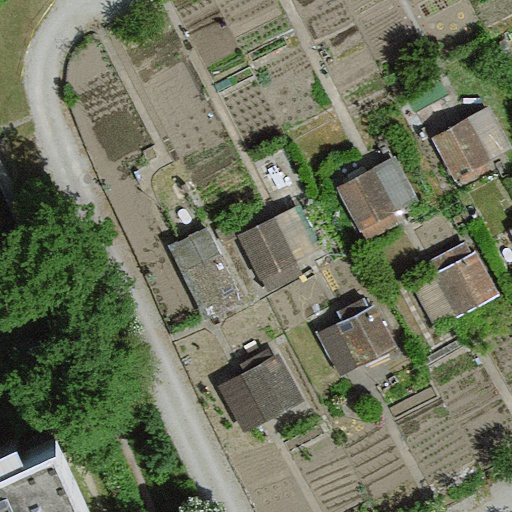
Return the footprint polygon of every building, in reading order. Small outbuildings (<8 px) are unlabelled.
[(469,120),(438,137),(459,176),(490,159),(469,120)] [(374,170),(343,187),(364,227),(396,210),(374,170)] [(277,219),(243,235),(263,277),(297,261),(277,219)] [(497,293),(477,255),(440,275),(460,313),(497,293)] [(203,308),(237,291),(219,256),(185,273),(203,308)] [(395,346),(375,309),(343,325),(363,363),(395,346)] [(58,385),(40,347),(16,359),(34,397),(58,385)] [(303,401),(279,356),(247,373),(270,418),(303,401)] [(91,511),(58,439),(0,466),(0,511),(91,511)]
